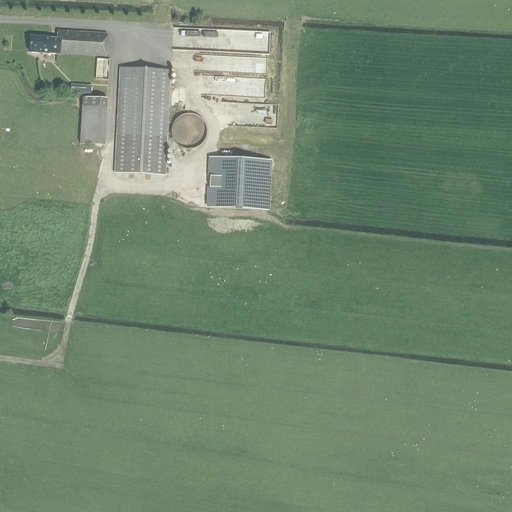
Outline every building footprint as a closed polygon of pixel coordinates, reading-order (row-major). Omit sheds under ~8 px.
[(152,24),(134,23),(133,35),(150,37),(152,24)] [(56,53),(105,57),(107,34),(57,31),(57,41),(49,40),(50,38),(30,37),(29,53),(48,54),(49,49),(56,50),(56,53)] [(249,32),(249,52),(270,53),(270,33),(249,32)] [(94,79),(109,81),(110,60),(96,60),(94,79)] [(165,176),(167,140),(170,70),(120,68),(116,137),(114,173),(165,176)] [(91,86),(71,85),(70,94),(91,95),(91,86)] [(107,97),(82,96),(80,143),(106,144),(107,97)] [(194,149),(196,148),(199,147),(201,145),(203,143),(204,141),(205,138),(206,136),(206,133),(206,130),(206,128),(205,125),(204,123),(202,120),(200,118),(198,117),(195,116),(193,115),(190,114),(187,114),(184,115),(180,117),(178,118),(176,120),(174,122),(173,124),(172,127),(171,129),(171,132),(171,135),(172,138),(173,140),(174,142),(176,144),(178,146),(180,148),(183,149),(185,150),(188,150),(191,150),(194,149)] [(211,158),(208,208),(267,211),(269,161),(211,158)]
